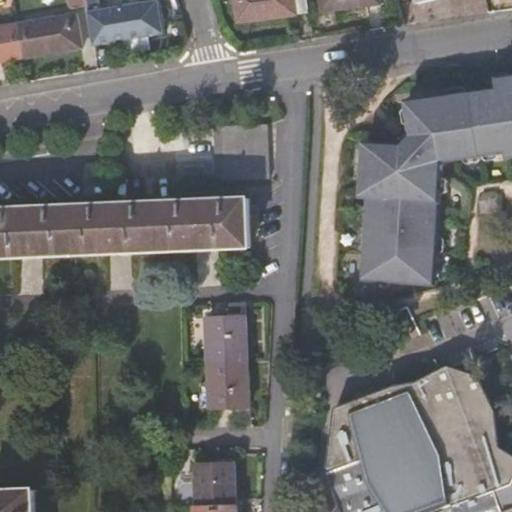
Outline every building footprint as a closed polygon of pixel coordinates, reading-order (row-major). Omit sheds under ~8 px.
[(88,10),(86,0),(57,0),(60,14),(88,10)] [(86,0),(88,10),(95,49),(167,37),(162,3),(102,13),(99,0),(86,0)] [(309,0),(238,0),(241,23),(311,14),(309,0)] [(321,0),(324,13),(382,5),(381,0),(321,0)] [(20,24),(25,58),(82,49),(76,13),(20,24)] [(0,62),(25,58),(20,24),(0,27),(0,62)] [(511,80),(507,82),(499,93),(408,106),(410,123),(411,129),(413,139),(401,149),(391,149),(365,148),(364,177),(370,177),(366,284),(438,287),(442,166),(509,156),(510,162),(511,161),(511,80)] [(266,126),(241,127),(242,141),(267,139),(266,126)] [(242,141),(241,127),(216,128),(216,142),(242,141)] [(392,141),(391,149),(401,149),(413,139),(411,129),(403,130),(392,141)] [(267,153),(267,139),(242,141),(242,154),(267,153)] [(216,142),(217,155),(242,154),(242,141),(216,142)] [(268,166),(267,153),(242,154),(243,167),(268,166)] [(217,168),(243,167),(242,154),(217,155),(217,168)] [(243,167),(243,181),(268,181),(268,166),(243,167)] [(218,183),(243,181),(243,167),(217,168),(218,183)] [(107,205),(73,206),(76,255),(251,248),(249,200),(107,205)] [(482,220),(498,217),(496,203),(480,206),(482,220)] [(0,257),(75,255),(76,255),(73,206),(0,209),(0,257)] [(206,323),(209,366),(247,365),(245,322),(206,323)] [(249,407),(247,365),(209,366),(211,409),(249,407)] [(511,511),(511,452),(505,448),(483,377),(445,370),(417,383),(395,387),(337,408),(333,473),(347,511),(511,511)] [(296,379),(295,393),(320,395),(321,380),(296,379)] [(196,468),(198,511),(203,511),(235,510),(233,467),(196,468)] [(0,511),(35,511),(35,492),(0,492),(0,511)]
